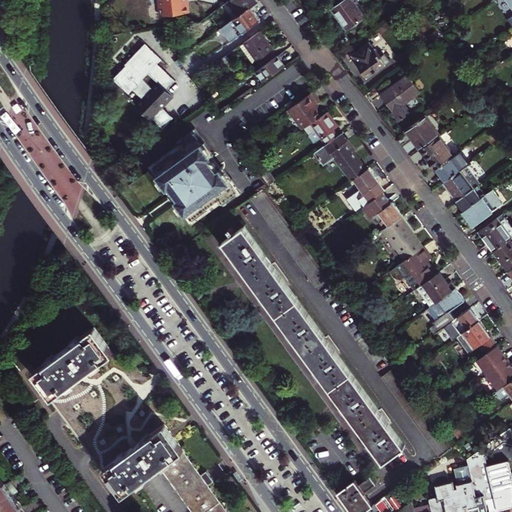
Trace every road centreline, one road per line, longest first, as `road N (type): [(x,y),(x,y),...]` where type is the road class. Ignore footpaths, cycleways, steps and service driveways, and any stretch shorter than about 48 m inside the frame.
road 1 (secondary): [(333,511),(0,54)]
road 2 (secondary): [(0,129),(279,511)]
road 3 (residential): [(511,326),(502,298),(339,74),(307,50),(271,0)]
road 4 (unknown): [(278,10),(194,69),(184,104)]
